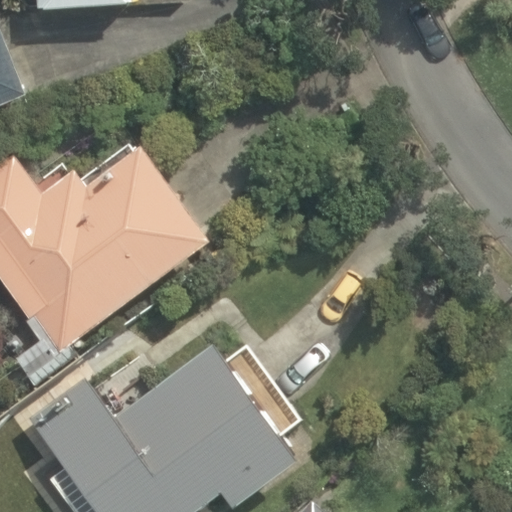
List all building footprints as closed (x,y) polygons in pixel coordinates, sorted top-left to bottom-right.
[(38,0),(39,10),(136,5),(135,0),(38,0)] [(0,108),(34,94),(0,13),(0,108)] [(42,183),(11,142),(0,150),(0,283),(62,364),(216,247),(122,123),(42,183)] [(228,356),(209,330),(161,365),(149,348),(38,429),(98,511),(208,511),(224,501),(231,511),(241,511),(307,464),(290,441),(314,423),(253,338),(228,356)] [(337,511),(315,489),(290,511),(337,511)]
